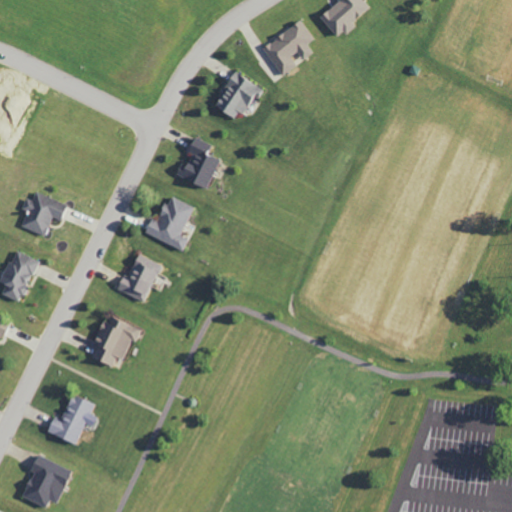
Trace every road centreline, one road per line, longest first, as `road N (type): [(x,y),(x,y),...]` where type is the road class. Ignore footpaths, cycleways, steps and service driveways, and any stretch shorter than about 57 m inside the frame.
road 1 (residential): [(0,439),(182,77),(218,32),(261,0)]
road 2 (residential): [(0,51),(155,128)]
